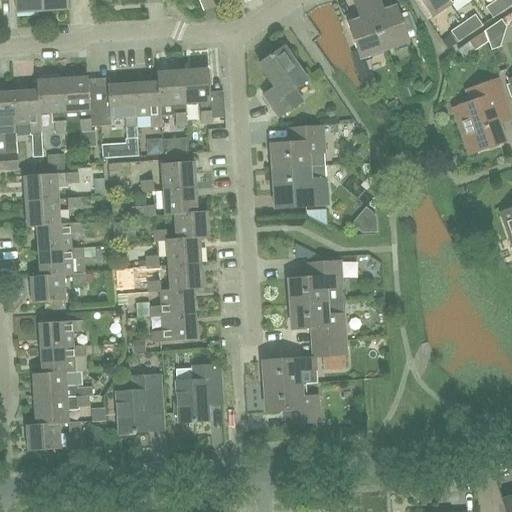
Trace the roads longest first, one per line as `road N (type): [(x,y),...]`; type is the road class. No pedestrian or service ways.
road 1 (residential): [(253,348),(234,32)]
road 2 (residential): [(0,491),(260,475)]
road 3 (unclassified): [(260,475),(372,467),(511,431)]
road 4 (unclassified): [(0,46),(160,28),(234,32)]
